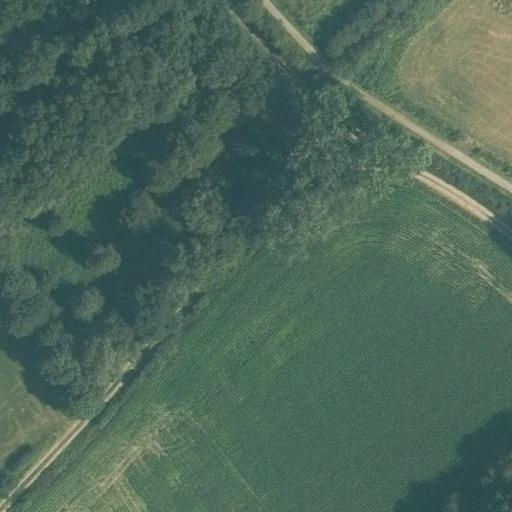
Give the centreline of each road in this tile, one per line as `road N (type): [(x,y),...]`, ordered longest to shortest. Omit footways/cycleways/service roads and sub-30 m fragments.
road 1 (track): [(406,166),(327,167),(293,181),(0,506)]
road 2 (track): [(511,237),(326,114),(219,0)]
road 3 (track): [(84,417),(0,291)]
